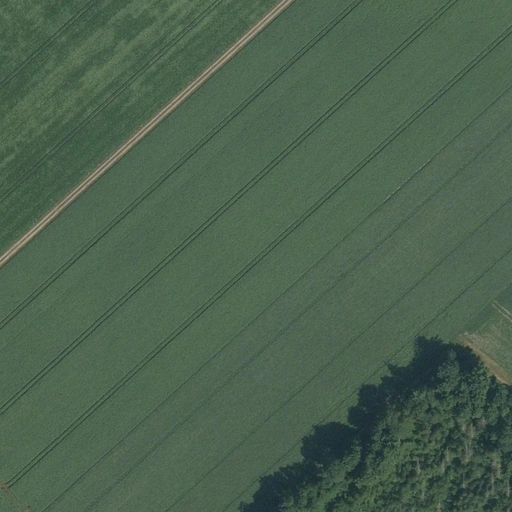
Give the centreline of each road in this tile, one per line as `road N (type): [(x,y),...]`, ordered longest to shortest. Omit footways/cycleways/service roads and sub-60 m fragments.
road 1 (track): [(0,261),(287,0)]
road 2 (track): [(511,385),(463,348),(446,349),(267,511)]
